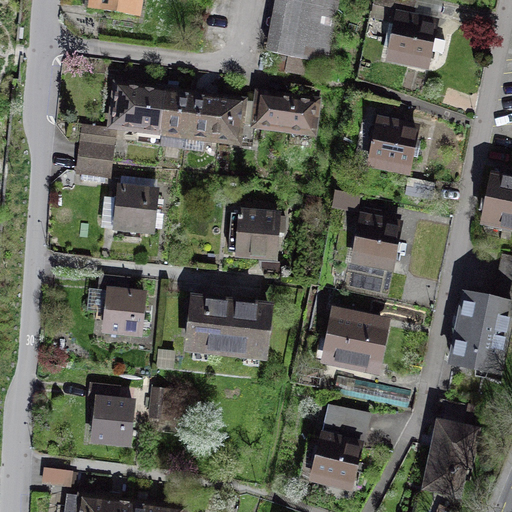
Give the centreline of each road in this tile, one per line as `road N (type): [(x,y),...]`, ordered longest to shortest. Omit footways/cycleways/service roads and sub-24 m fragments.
road 1 (residential): [(508,0),(423,406),(368,511)]
road 2 (residential): [(47,0),(36,258),(13,511)]
